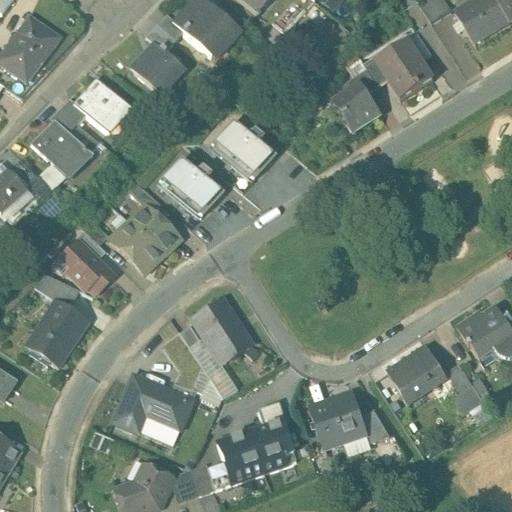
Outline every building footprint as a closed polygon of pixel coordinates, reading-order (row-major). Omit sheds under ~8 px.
[(10,0),(0,0),(0,21),(14,2),(10,0)] [(238,0),(252,12),(263,0),(238,0)] [(441,0),(432,0),(418,9),(431,29),(452,17),(441,0)] [(490,0),(488,0),(455,21),(476,53),(510,32),(491,2),(490,0)] [(511,0),(493,0),(491,2),(510,32),(511,30),(511,0)] [(238,40),(197,1),(173,28),(171,29),(182,38),(209,64),(221,50),(225,54),(238,40)] [(173,28),(165,21),(156,31),(173,47),(182,38),(171,29),(173,28)] [(58,45),(28,24),(0,62),(0,72),(15,83),(30,63),(39,70),(58,45)] [(173,47),(156,31),(144,44),(151,51),(152,50),(162,59),(173,47)] [(432,60),(418,37),(407,44),(422,66),(432,60)] [(422,66),(407,44),(375,64),(387,83),(401,105),(433,85),(422,66)] [(151,51),(128,76),(154,100),(178,74),(162,59),(152,50),(151,51)] [(375,64),(372,60),(362,66),(366,72),(377,90),(387,83),(375,64)] [(377,90),(366,72),(354,80),(359,87),(360,87),(367,98),(378,91),(377,90)] [(359,87),(331,105),(351,137),(380,118),(367,98),(360,87),(359,87)] [(73,112),(73,113),(84,123),(105,140),(126,116),(94,88),(73,112)] [(73,112),(69,108),(59,117),(76,132),(84,123),(73,113),(73,112)] [(76,132),(59,117),(49,128),(52,130),(53,130),(66,142),(76,132)] [(250,136),(233,121),(211,146),(253,184),(275,159),(259,144),(263,139),(254,131),(250,136)] [(52,130),(29,154),(63,188),(87,163),(66,142),(53,130),(52,130)] [(197,173),(181,159),(159,183),(201,221),(223,196),(207,181),(211,177),(201,169),(197,173)] [(34,187),(18,169),(9,178),(25,196),(34,187)] [(0,223),(24,202),(5,181),(0,185),(0,223)] [(152,199),(136,185),(128,193),(144,209),(145,208),(152,215),(160,207),(152,199)] [(152,215),(145,208),(144,209),(128,225),(162,259),(179,243),(152,215)] [(108,239),(90,221),(80,231),(82,233),(98,249),(108,239)] [(162,259),(128,225),(109,243),(143,278),(162,259)] [(98,249),(82,233),(72,242),(76,246),(77,245),(95,264),(104,255),(98,249)] [(95,264),(77,245),(76,246),(60,261),(67,267),(67,276),(85,294),(88,291),(95,298),(112,281),(95,264)] [(79,295),(45,278),(33,290),(54,303),(67,312),(79,295)] [(67,312),(54,303),(23,350),(57,372),(88,326),(67,312)] [(250,351),(221,306),(190,325),(220,371),(250,351)] [(503,326),(496,315),(482,324),(480,321),(458,336),(470,354),(471,354),(480,367),(481,366),(494,357),(497,362),(504,368),(511,369),(511,327),(509,322),(507,323),(508,324),(504,327),(503,325),(503,326)] [(198,349),(187,333),(179,338),(190,355),(198,349)] [(179,338),(161,349),(179,375),(170,396),(188,404),(202,372),(190,355),(179,338)] [(427,355),(388,380),(407,410),(446,385),(427,355)] [(472,392),(459,372),(447,379),(461,400),(472,392)] [(15,386),(0,376),(0,405),(1,406),(15,386)] [(170,396),(149,387),(127,436),(167,453),(189,404),(188,404),(170,396)] [(353,401),(334,408),(335,410),(311,418),(324,456),(367,441),(361,423),(353,401)] [(390,444),(375,418),(361,423),(367,441),(370,450),(390,444)] [(287,419),(223,441),(236,478),(301,456),(287,419)] [(0,444),(0,477),(4,479),(18,455),(1,445),(0,444)] [(216,454),(201,459),(205,470),(206,470),(211,487),(225,482),(216,454)] [(205,470),(191,475),(198,499),(214,494),(211,487),(206,470),(205,470)] [(172,486),(142,471),(134,486),(116,493),(122,511),(155,511),(161,507),(172,486)] [(191,475),(179,479),(173,492),(177,506),(198,499),(191,475)]
